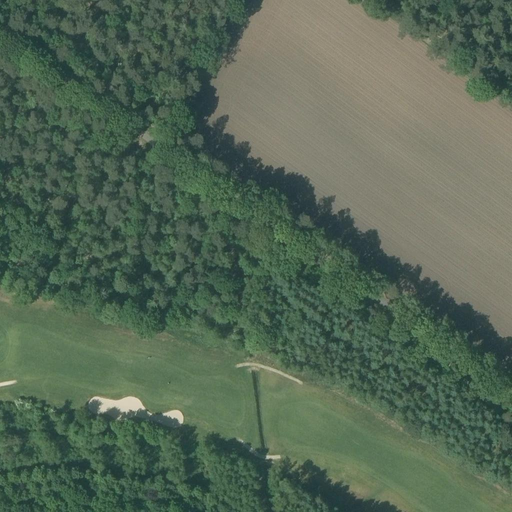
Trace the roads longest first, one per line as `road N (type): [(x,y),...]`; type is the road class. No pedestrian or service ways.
road 1 (unclassified): [(511,402),(0,43)]
road 2 (track): [(0,487),(39,481),(142,488),(215,511)]
